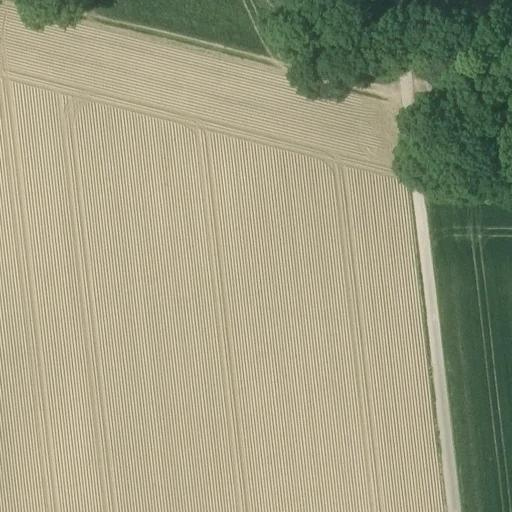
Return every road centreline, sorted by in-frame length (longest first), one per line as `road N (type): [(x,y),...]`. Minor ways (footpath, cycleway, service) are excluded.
road 1 (track): [(454,511),(394,0)]
road 2 (track): [(0,2),(406,96)]
